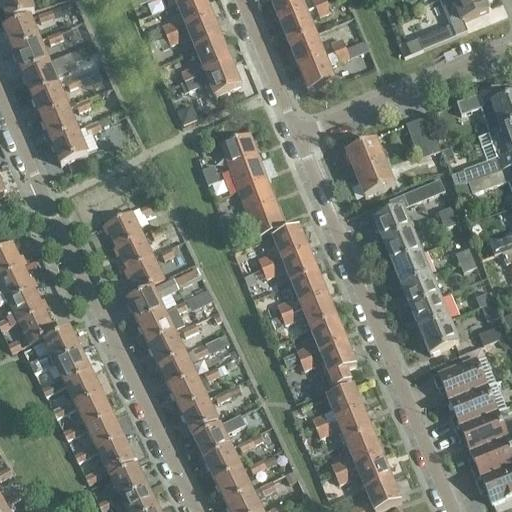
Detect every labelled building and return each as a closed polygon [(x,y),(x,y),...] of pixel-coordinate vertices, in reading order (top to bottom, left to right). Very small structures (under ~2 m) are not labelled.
[(29,0),(0,0),(0,2),(7,25),(35,15),(29,0)] [(173,0),(177,9),(198,0),(173,0)] [(198,0),(177,9),(187,32),(213,21),(204,0),(198,0)] [(280,26),(306,15),(316,12),(312,2),(303,6),(300,0),(278,0),(271,3),(280,26)] [(327,7),(324,0),(317,0),(312,2),(316,12),(327,7)] [(483,0),(444,0),(442,1),(453,27),(418,42),(407,47),(412,59),(423,53),(468,35),(463,24),(489,13),(483,0)] [(327,7),(316,12),(320,21),(331,16),(327,7)] [(54,22),(52,14),(38,18),(41,26),(54,22)] [(280,26),(290,49),(316,38),(306,15),(280,26)] [(4,32),(13,55),(40,44),(30,20),(4,32)] [(187,32),(196,55),(223,44),(213,21),(187,32)] [(162,31),(166,40),(178,36),(174,26),(162,31)] [(47,40),(51,48),(64,43),(61,34),(47,40)] [(178,36),(166,40),(159,43),(162,52),(170,49),(181,45),(178,36)] [(290,49),(299,72),(325,62),(316,38),(290,49)] [(346,52),(342,43),(331,48),(335,58),(346,52)] [(13,55),(23,78),(49,66),(40,44),(13,55)] [(182,77),(185,85),(196,81),(232,67),(223,44),(196,55),(202,68),(182,77)] [(346,52),(335,58),(339,67),(350,62),(346,52)] [(23,78),(32,100),(59,89),(54,76),(61,73),(60,71),(73,65),(70,57),(57,63),(49,66),(23,78)] [(325,62),(299,72),(309,96),(335,85),(325,62)] [(196,81),(185,85),(189,95),(210,87),(215,101),(242,90),(232,67),(196,81)] [(83,88),(80,80),(67,85),(70,93),(83,88)] [(32,100),(42,123),(68,112),(59,89),(32,100)] [(486,110),(482,98),(457,107),(462,119),(486,110)] [(42,123),(51,146),(78,135),(72,121),(80,118),(79,116),(100,107),(96,99),(76,108),(68,112),(42,123)] [(490,125),(494,136),(511,129),(511,100),(492,108),(497,123),(490,125)] [(429,120),(417,124),(430,159),(441,155),(429,120)] [(430,159),(417,124),(406,128),(414,150),(419,163),(430,159)] [(85,131),(89,139),(102,133),(99,125),(85,131)] [(471,185),(510,171),(511,170),(511,129),(494,136),(489,137),(498,161),(479,168),(481,173),(468,177),(471,185)] [(78,135),(51,146),(61,169),(88,158),(78,135)] [(221,148),(230,172),(259,161),(250,138),(221,148)] [(346,156),(356,179),(385,167),(376,144),(346,156)] [(230,172),(239,195),(268,185),(259,161),(230,172)] [(385,167),(356,179),(365,201),(395,189),(385,167)] [(202,173),(206,182),(217,178),(213,169),(202,173)] [(511,178),(510,171),(471,185),(468,186),(469,187),(456,191),(461,207),(474,202),(472,198),(511,184),(511,178)] [(217,178),(206,182),(208,189),(219,185),(217,178)] [(403,199),(408,211),(445,195),(440,183),(403,199)] [(239,195),(248,219),(276,208),(268,185),(239,195)] [(139,212),(143,220),(153,215),(149,208),(139,212)] [(276,208),(248,219),(257,243),(285,232),(276,208)] [(375,224),(384,247),(412,235),(403,212),(375,224)] [(106,229),(117,251),(143,239),(132,216),(106,229)] [(219,221),(222,228),(234,223),(231,216),(219,221)] [(442,223),(446,233),(458,227),(454,218),(442,223)] [(234,223),(222,228),(225,236),(237,231),(234,223)] [(150,234),(154,242),(164,237),(160,229),(150,234)] [(273,242),(283,265),(309,254),(299,231),(273,242)] [(384,247),(393,269),(422,257),(412,235),(384,247)] [(117,251),(128,273),(154,261),(143,239),(117,251)] [(495,260),(502,257),(502,256),(511,252),(511,239),(490,248),(495,260)] [(0,252),(0,280),(23,269),(12,246),(0,252)] [(161,257),(165,264),(175,259),(171,252),(161,257)] [(511,252),(502,256),(502,257),(506,269),(511,266),(511,252)] [(457,258),(461,267),(473,262),(469,253),(457,258)] [(283,265),(292,288),(319,277),(309,254),(283,265)] [(393,269),(402,291),(431,279),(422,257),(393,269)] [(258,264),(263,274),(274,270),(270,259),(258,264)] [(154,261),(128,273),(138,296),(164,284),(154,261)] [(473,262),(461,267),(465,276),(477,271),(473,262)] [(0,280),(0,287),(8,304),(34,291),(23,269),(0,280)] [(274,270),(263,274),(266,283),(277,278),(274,270)] [(292,288),(302,311),(328,300),(319,277),(292,288)] [(402,291),(412,314),(440,302),(431,279),(402,291)] [(161,289),(165,297),(177,291),(174,283),(161,289)] [(8,304),(19,326),(45,314),(34,291),(8,304)] [(127,305),(138,328),(164,315),(153,293),(127,305)] [(478,301),(482,310),(495,305),(491,295),(478,301)] [(302,311),(311,334),(338,324),(328,300),(302,311)] [(412,314),(421,336),(449,324),(440,302),(412,314)] [(172,311),(175,319),(188,313),(184,305),(172,311)] [(278,310),(281,319),(293,315),(289,305),(278,310)] [(45,314),(19,326),(30,349),(56,336),(45,314)] [(138,328),(149,350),(175,337),(164,315),(138,328)] [(293,315),(281,319),(285,329),(296,324),(293,315)] [(0,326),(0,331),(1,335),(12,330),(8,323),(0,326)] [(311,334),(321,358),(347,347),(338,324),(311,334)] [(449,324),(421,336),(430,358),(459,347),(449,324)] [(182,333),(186,341),(199,335),(195,327),(182,333)] [(479,338),(484,350),(508,340),(503,328),(479,338)] [(55,368),(81,355),(70,333),(44,345),(52,361),(44,365),(48,372),(56,369),(55,368)] [(149,350),(160,372),(186,359),(175,337),(149,350)] [(8,349),(12,357),(22,352),(18,345),(8,349)] [(193,355),(197,363),(210,357),(220,352),(217,345),(206,350),(206,349),(193,355)] [(347,347),(321,358),(335,392),(352,385),(347,374),(357,370),(347,347)] [(444,392),(450,406),(496,386),(485,361),(481,350),(458,359),(463,370),(433,382),(438,394),(444,392)] [(297,356),(300,365),(311,360),(308,351),(297,356)] [(66,390),(92,377),(81,355),(55,368),(56,369),(63,383),(55,387),(59,395),(66,391),(66,390)] [(160,372),(171,394),(197,382),(186,359),(160,372)] [(311,360),(300,365),(304,375),(315,370),(311,360)] [(48,372),(44,365),(31,371),(35,379),(48,372)] [(204,377),(208,385),(220,379),(217,371),(204,377)] [(77,412),(103,400),(92,377),(66,390),(66,391),(77,412)] [(171,394),(182,416),(208,404),(197,382),(171,394)] [(455,434),(502,414),(507,412),(496,386),(450,406),(455,419),(450,422),(455,434)] [(46,401),(59,395),(55,387),(42,393),(46,401)] [(337,424),(363,413),(354,390),(327,401),(337,424)] [(214,399),(218,407),(231,401),(227,393),(214,399)] [(88,434),(113,422),(103,400),(77,412),(88,434)] [(208,404),(182,416),(193,439),(218,426),(208,404)] [(53,415),(57,423),(69,417),(66,409),(53,415)] [(341,434),(347,447),(373,436),(363,413),(337,424),(328,428),(328,429),(332,438),(341,434)] [(465,443),(471,457),(508,442),(499,420),(503,418),(502,414),(455,434),(459,445),(465,443)] [(194,442),(205,464),(231,452),(224,437),(244,427),(240,419),(228,426),(220,430),(220,429),(194,442)] [(328,429),(328,428),(324,419),(312,423),(316,433),(328,429)] [(91,461),(99,457),(98,457),(124,444),(113,422),(88,434),(95,449),(87,453),(91,461)] [(320,442),(332,438),(328,429),(316,433),(320,442)] [(64,437),(68,444),(80,438),(76,431),(64,437)] [(347,447),(356,470),(382,459),(373,436),(347,447)] [(238,448),(242,455),(255,449),(251,442),(238,448)] [(471,473),(476,485),(511,469),(511,451),(508,442),(471,457),(476,470),(471,473)] [(98,457),(99,457),(109,479),(135,466),(124,444),(98,457)] [(205,464),(216,487),(242,474),(231,452),(205,464)] [(78,467),(91,461),(87,453),(74,459),(78,467)] [(356,470),(366,494),(392,483),(382,459),(356,470)] [(249,470),(253,477),(266,471),(262,464),(249,470)] [(331,469),(335,479),(347,474),(343,465),(331,469)] [(122,504),(148,492),(137,469),(111,482),(122,504)] [(511,469),(476,485),(481,496),(486,494),(492,508),(511,500),(511,469)] [(0,475),(0,484),(1,485),(13,478),(9,471),(0,475)] [(216,487),(227,509),(252,495),(242,474),(216,487)] [(347,474),(335,479),(339,488),(351,484),(347,474)] [(85,481),(89,489),(102,482),(98,475),(85,481)] [(297,485),(293,476),(285,479),(290,488),(297,485)] [(392,483),(366,494),(373,511),(386,511),(402,506),(392,483)] [(227,509),(228,511),(260,511),(257,506),(265,502),(264,499),(277,493),(273,486),(252,495),(227,509)] [(21,492),(8,499),(13,507),(25,499),(21,492)] [(157,511),(148,492),(122,504),(125,511),(157,511)] [(1,504),(0,504),(0,511),(6,511),(5,511),(13,507),(8,499),(1,503),(1,504)] [(98,508),(100,511),(108,511),(115,509),(111,501),(98,508)]
